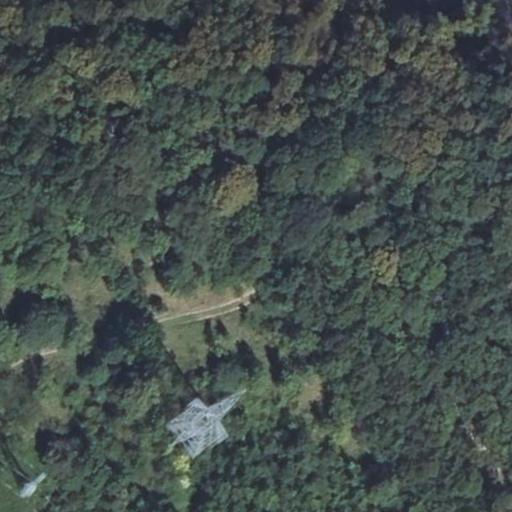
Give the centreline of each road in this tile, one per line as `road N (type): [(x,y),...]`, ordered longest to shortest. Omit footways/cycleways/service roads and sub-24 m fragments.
road 1 (track): [(268,206),(467,395),(511,449)]
road 2 (track): [(0,72),(170,140),(268,206)]
